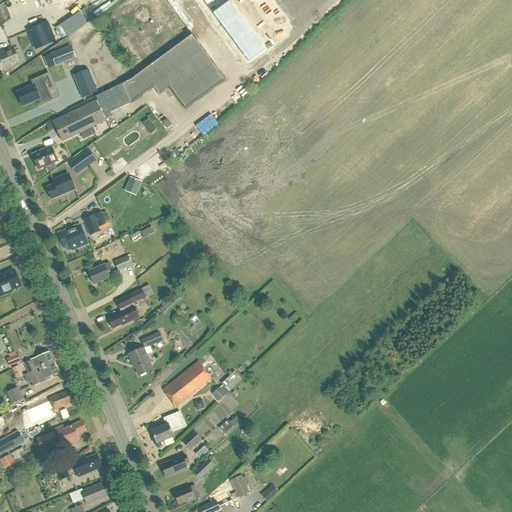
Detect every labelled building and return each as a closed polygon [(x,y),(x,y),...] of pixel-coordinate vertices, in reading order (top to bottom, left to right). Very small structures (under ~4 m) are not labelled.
[(183,0),(193,22),(201,18),(193,0),(183,0)] [(228,0),(202,0),(213,15),(249,63),(266,51),(230,3),(228,0)] [(66,7),(68,13),(88,8),(86,2),(66,7)] [(59,22),(61,29),(75,24),(72,17),(59,22)] [(55,41),(48,23),(37,27),(45,45),(55,41)] [(196,42),(204,37),(201,32),(193,37),(196,42)] [(95,97),(106,121),(113,117),(110,112),(130,103),(154,85),(160,94),(171,87),(185,107),(223,80),(191,36),(131,79),(95,97)] [(41,40),(34,43),(38,53),(45,50),(41,40)] [(19,64),(12,46),(0,51),(0,69),(3,68),(4,71),(19,64)] [(76,59),(71,47),(42,58),(50,79),(61,75),(57,66),(76,59)] [(46,99),(40,83),(35,84),(36,86),(18,93),(23,105),(40,98),(41,101),(46,99)] [(106,121),(95,97),(96,100),(52,122),(62,143),(106,121)] [(36,108),(40,116),(51,111),(48,103),(36,108)] [(147,129),(149,118),(142,117),(140,128),(147,129)] [(166,124),(162,127),(166,133),(171,130),(166,124)] [(56,161),(50,146),(31,155),(37,169),(45,166),(48,173),(57,169),(54,162),(56,161)] [(72,177),(95,169),(90,155),(67,163),(72,177)] [(75,189),(68,174),(53,180),(54,184),(47,187),(51,199),(75,189)] [(130,177),(126,186),(137,191),(141,182),(130,177)] [(106,223),(101,212),(83,220),(90,235),(100,231),(98,227),(106,223)] [(58,233),(64,249),(66,248),(68,252),(72,250),(72,251),(88,245),(81,230),(78,231),(76,226),(58,233)] [(151,228),(140,233),(142,239),(154,233),(151,228)] [(0,261),(17,254),(12,244),(0,249),(0,261)] [(119,244),(107,247),(111,258),(122,255),(119,244)] [(131,266),(128,257),(114,261),(118,271),(131,266)] [(115,276),(109,263),(88,272),(94,285),(115,276)] [(130,267),(115,272),(118,279),(123,277),(122,275),(131,272),(130,267)] [(21,286),(14,271),(0,276),(0,296),(8,293),(7,292),(21,286)] [(449,276),(444,281),(448,286),(454,281),(449,276)] [(145,298),(141,289),(116,302),(121,313),(115,316),(108,320),(113,329),(120,325),(121,326),(128,323),(128,322),(138,317),(134,307),(138,305),(136,302),(145,298)] [(180,299),(176,294),(159,310),(163,314),(180,299)] [(163,341),(160,333),(141,340),(144,348),(163,341)] [(152,352),(149,347),(144,349),(143,348),(129,354),(134,368),(135,368),(139,376),(152,370),(146,355),(152,352)] [(24,364),(28,374),(53,363),(49,353),(31,360),(32,361),(24,364)] [(21,362),(18,354),(7,359),(10,366),(21,362)] [(212,379),(198,361),(163,390),(177,407),(212,379)] [(53,363),(28,374),(29,374),(24,376),(28,384),(32,382),(32,383),(40,380),(38,375),(41,374),(43,379),(58,373),(53,363)] [(23,376),(18,366),(12,368),(17,379),(23,376)] [(242,379),(235,371),(221,384),(223,385),(212,395),(218,401),(242,379)] [(23,400),(18,388),(6,393),(12,405),(23,400)] [(67,394),(66,391),(48,399),(53,411),(71,403),(70,401),(71,401),(68,394),(67,394)] [(186,427),(180,412),(164,419),(166,424),(151,431),(154,437),(152,438),(154,444),(156,444),(174,437),(172,432),(186,427)] [(239,427),(233,420),(230,423),(228,420),(219,428),(227,437),(239,427)] [(85,431),(82,422),(63,430),(62,428),(57,430),(58,433),(55,434),(54,432),(37,440),(42,451),(58,443),(60,445),(62,444),(63,446),(71,442),(72,443),(75,442),(76,440),(78,439),(76,435),(85,431)] [(255,427),(250,422),(237,434),(241,439),(255,427)] [(37,426),(11,440),(15,447),(41,433),(37,426)] [(202,440),(194,431),(182,442),(190,451),(202,440)] [(208,439),(214,445),(221,438),(214,432),(208,439)] [(101,466),(96,454),(85,458),(84,457),(71,462),(77,478),(101,468),(100,466),(101,466)] [(188,463),(185,455),(161,465),(166,478),(187,470),(185,464),(188,463)] [(215,466),(208,458),(193,473),(200,481),(215,466)] [(13,459),(1,463),(6,474),(17,470),(13,459)] [(69,477),(64,465),(54,469),(60,481),(69,477)] [(249,492),(242,476),(230,481),(210,498),(211,502),(198,508),(199,511),(216,511),(220,510),(215,500),(218,499),(221,504),(249,492)] [(106,497),(101,484),(83,491),(82,489),(69,494),(73,503),(84,499),(86,505),(106,497)] [(199,497),(195,486),(191,487),(190,486),(174,493),(179,505),(187,501),(187,502),(195,499),(195,498),(199,497)] [(272,486),(266,491),(272,497),(277,492),(272,486)] [(105,498),(84,506),(86,511),(106,503),(105,498)]
